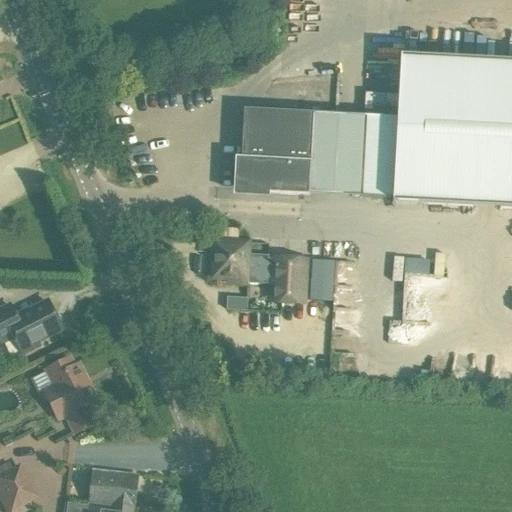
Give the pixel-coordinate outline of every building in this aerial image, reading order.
[(244,111),(239,190),(268,192),(511,205),(511,62),(401,57),(399,95),(365,93),(363,117),(244,111)] [(171,146),(163,123),(152,127),(160,150),(171,146)] [(303,304),(305,261),(268,260),(269,256),(246,255),(247,245),(215,243),(214,278),(230,279),(230,283),(245,284),(267,285),(267,302),(303,304)] [(9,306),(0,310),(0,339),(2,343),(14,337),(22,354),(38,346),(37,343),(61,331),(47,302),(15,319),(9,306)] [(47,372),(31,380),(43,404),(48,401),(57,420),(65,416),(75,434),(90,427),(81,409),(97,401),(79,365),(67,371),(62,362),(46,370),(47,372)] [(0,467),(0,501),(5,511),(29,511),(34,509),(30,502),(38,498),(21,464),(12,469),(9,462),(0,467)] [(89,504),(89,507),(132,511),(133,511),(137,476),(92,471),(89,504)]
